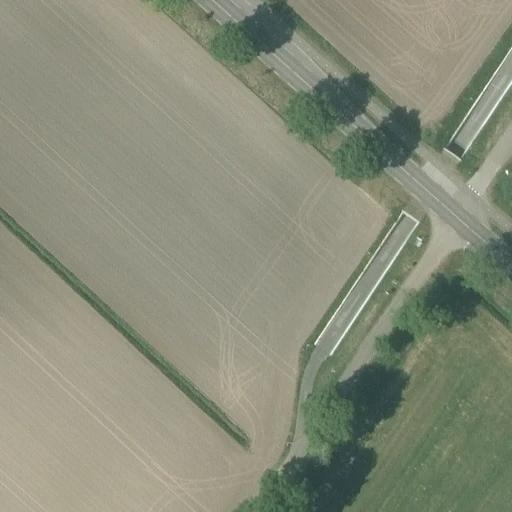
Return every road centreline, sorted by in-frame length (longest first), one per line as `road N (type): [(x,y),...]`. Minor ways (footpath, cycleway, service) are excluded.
road 1 (unclassified): [(259,511),(460,213)]
road 2 (secondary): [(460,213),(213,0)]
